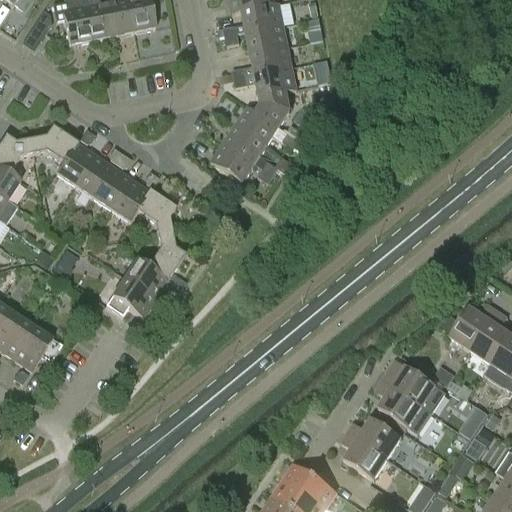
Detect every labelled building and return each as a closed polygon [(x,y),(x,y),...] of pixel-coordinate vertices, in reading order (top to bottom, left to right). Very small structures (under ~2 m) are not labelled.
[(0,0),(0,2),(12,11),(19,0),(0,0)] [(90,46),(80,0),(62,0),(63,5),(51,7),(55,24),(62,23),(68,51),(90,46)] [(80,0),(90,46),(111,42),(104,6),(103,0),(80,0)] [(111,42),(133,38),(125,0),(115,0),(117,4),(104,6),(111,42)] [(125,0),(133,38),(155,33),(148,0),(125,0)] [(265,0),(227,0),(232,19),(242,18),(242,16),(268,11),(268,10),(265,0)] [(244,29),(235,30),(237,39),(246,38),(283,30),(278,8),(268,10),(268,11),(242,16),(242,18),(244,29)] [(308,9),(311,22),(317,21),(314,8),(308,9)] [(43,16),(39,21),(32,31),(44,39),(50,29),(48,20),(43,16)] [(223,33),(224,42),(237,39),(235,30),(223,33)] [(287,52),(283,30),(246,38),(250,59),(287,52)] [(321,38),(308,40),(309,48),(322,46),(321,38)] [(239,48),(237,39),(224,42),(226,51),(239,48)] [(291,73),(287,52),(250,59),(255,80),(291,73)] [(231,75),(233,84),(246,82),(244,73),(231,75)] [(255,80),(259,101),(285,96),(286,97),(296,95),(291,73),(255,80)] [(248,91),(246,82),(233,84),(235,93),(248,91)] [(285,96),(259,101),(261,110),(256,117),(256,118),(278,133),(289,116),(286,97),(285,96)] [(266,151),(278,133),(256,118),(256,117),(248,111),(235,130),(266,151)] [(254,169),(266,151),(235,130),(223,148),(254,169)] [(302,138),(291,131),(286,138),(296,145),(302,138)] [(44,142),(30,145),(33,159),(45,156),(63,168),(76,148),(51,132),(44,142)] [(86,135),(79,145),(86,149),(89,148),(94,141),(86,135)] [(292,153),(296,145),(286,138),(281,146),(292,153)] [(33,159),(30,145),(15,148),(5,141),(0,148),(0,173),(8,179),(20,162),(33,159)] [(95,161),(76,148),(63,168),(55,179),(74,192),(95,161)] [(242,188),(254,169),(223,148),(211,167),(242,188)] [(115,169),(122,159),(113,153),(108,161),(109,164),(115,169)] [(122,159),(115,169),(122,173),(126,172),(130,165),(122,159)] [(92,204),(113,172),(95,161),(74,192),(92,204)] [(273,170),(278,173),(284,177),(290,167),(280,161),(273,170)] [(262,174),(273,182),(278,173),(273,170),(267,166),(262,174)] [(110,216),(131,184),(113,172),(92,204),(110,216)] [(20,186),(8,179),(0,173),(0,200),(7,205),(20,186)] [(273,182),(262,174),(257,182),(268,189),(273,182)] [(149,177),(144,185),(145,188),(152,193),(158,183),(149,177)] [(129,228),(137,217),(150,197),(131,184),(110,216),(129,228)] [(154,229),(157,241),(171,238),(168,223),(175,213),(150,197),(137,217),(154,229)] [(0,200),(0,226),(4,230),(16,212),(7,205),(0,200)] [(211,213),(201,206),(197,213),(207,220),(211,213)] [(159,254),(148,271),(167,285),(171,287),(171,288),(181,294),(186,286),(172,277),(184,260),(174,253),(171,238),(157,241),(157,243),(159,254)] [(59,265),(70,272),(76,263),(65,255),(59,265)] [(504,276),(511,269),(511,266),(508,262),(499,270),(504,276)] [(136,264),(124,283),(155,304),(167,285),(148,271),(136,264)] [(124,283),(105,311),(121,323),(128,313),(142,322),(155,304),(124,283)] [(167,298),(175,303),(181,294),(171,288),(167,294),(167,298)] [(0,310),(0,342),(15,320),(0,310)] [(449,343),(471,358),(498,316),(488,310),(481,321),(469,313),(449,343)] [(507,323),(498,316),(471,358),(490,370),(491,371),(511,341),(500,334),(507,323)] [(15,320),(0,342),(0,355),(12,364),(33,332),(15,320)] [(33,332),(12,364),(31,376),(40,362),(50,368),(61,351),(33,332)] [(490,370),(484,380),(505,393),(511,384),(511,385),(511,384),(511,341),(491,371),(490,370)] [(382,386),(422,413),(432,419),(445,398),(395,365),(382,386)] [(453,380),(440,371),(433,381),(447,390),(453,380)] [(17,376),(12,384),(21,389),(27,380),(21,375),(17,376)] [(432,419),(422,413),(382,386),(375,396),(386,403),(378,414),(418,440),(432,419)] [(462,389),(458,395),(467,401),(473,393),(464,387),(462,389)] [(475,411),(470,419),(482,427),(487,419),(475,411)] [(493,433),(500,422),(493,417),(486,428),(493,433)] [(347,438),(388,464),(402,444),(372,424),(365,435),(354,428),(347,438)] [(482,430),(475,440),(488,449),(495,439),(482,430)] [(374,486),(388,464),(347,438),(341,448),(351,455),(344,466),(374,486)] [(511,457),(510,456),(496,478),(507,485),(511,488),(511,457)] [(322,511),(325,511),(336,497),(293,469),(282,485),(322,511)] [(271,501),(287,511),(322,511),(282,485),(271,501)] [(511,511),(511,488),(507,485),(493,506),(502,511),(511,511)] [(447,502),(450,498),(441,493),(439,497),(447,502)] [(264,511),(287,511),(271,501),(264,511)]
